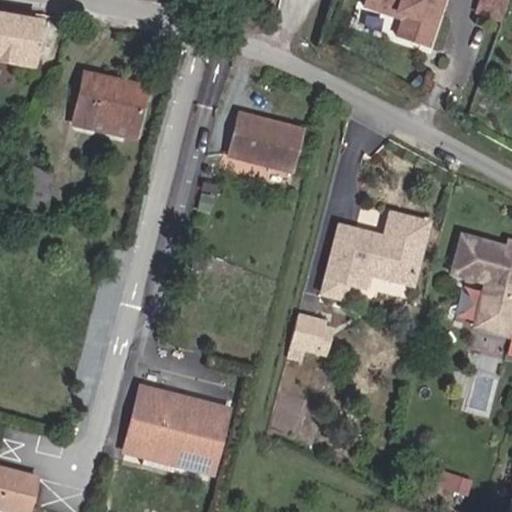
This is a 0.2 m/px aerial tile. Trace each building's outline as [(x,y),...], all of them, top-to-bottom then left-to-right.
[(429,47),(444,0),(365,0),(363,7),(401,20),(395,35),(429,47)] [(499,21),(504,5),(489,0),(482,0),(478,13),(499,21)] [(0,54),(33,60),(39,22),(0,14),(0,54)] [(33,60),(0,54),(0,61),(32,67),(33,60)] [(135,131),(145,87),(83,73),(74,117),(135,131)] [(291,173),(302,130),(239,113),(227,157),(291,173)] [(135,131),(74,117),(72,125),(133,139),(135,131)] [(45,210),(51,187),(50,187),(53,174),(29,168),(20,204),(41,209),(45,210)] [(38,220),(41,209),(20,204),(17,215),(38,220)] [(341,226),(326,280),(363,291),(368,275),(413,288),(430,225),(392,214),(385,240),(378,238),(379,236),(341,226)] [(511,243),(508,243),(506,248),(461,236),(449,278),(484,287),(474,330),(511,341),(511,243)] [(325,323),(298,315),(290,344),(317,352),(324,328),(325,323)] [(331,330),(324,328),(317,352),(324,354),(331,330)] [(290,344),(286,357),(301,360),(304,348),(290,344)] [(142,392),(126,451),(144,456),(146,446),(177,455),(174,465),(206,474),(222,415),(142,392)] [(146,446),(144,456),(174,465),(177,455),(146,446)] [(0,509),(11,511),(27,511),(36,482),(0,472),(0,509)] [(466,496),(471,482),(451,475),(446,489),(466,496)]
